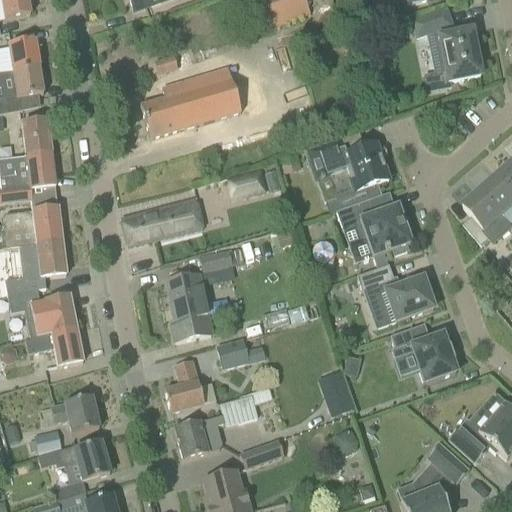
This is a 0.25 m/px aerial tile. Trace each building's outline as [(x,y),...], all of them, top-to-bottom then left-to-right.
[(0,0),(0,5),(3,24),(10,23),(29,19),(25,0),(0,0)] [(127,0),(133,15),(172,0),(127,0)] [(301,0),(250,0),(264,34),(308,18),(301,0)] [(447,87),(479,80),(470,35),(446,40),(444,32),(450,30),(445,15),(410,27),(416,42),(426,38),(434,79),(445,77),(447,87)] [(11,76),(38,72),(33,46),(7,50),(11,76)] [(171,58),(166,59),(167,61),(153,65),(155,70),(158,80),(176,74),(171,58)] [(11,76),(4,78),(0,78),(0,91),(2,92),(7,118),(35,114),(32,101),(42,99),(38,72),(11,76)] [(158,104),(139,109),(149,143),(168,138),(239,117),(230,88),(226,73),(161,92),(164,102),(158,104)] [(24,161),(50,158),(46,125),(20,129),(24,161)] [(340,142),(306,154),(313,173),(317,186),(346,176),(353,195),(323,206),(328,218),(335,216),(368,204),(380,200),(376,189),(387,185),(374,149),(346,159),(340,142)] [(0,208),(31,205),(29,194),(55,191),(50,158),(24,161),(10,163),(0,163),(0,185),(2,185),(3,193),(0,193),(0,208)] [(280,163),(284,176),(298,172),(295,159),(280,163)] [(511,168),(498,181),(511,196),(511,168)] [(265,197),(258,174),(235,180),(241,203),(265,197)] [(511,196),(498,181),(480,196),(501,220),(511,211),(511,196)] [(501,220),(480,196),(462,212),(471,221),(462,229),(481,250),(487,245),(491,249),(511,232),(501,220)] [(372,262),(392,255),(393,259),(406,255),(405,250),(410,249),(405,235),(410,234),(406,222),(401,224),(396,211),(373,219),(368,204),(335,216),(342,235),(353,231),(359,247),(366,244),(372,262)] [(195,205),(139,218),(119,223),(126,252),(202,234),(195,205)] [(17,251),(62,246),(57,212),(29,216),(4,220),(0,224),(4,253),(17,252),(17,251)] [(290,232),(274,237),(278,249),(293,245),(290,232)] [(21,283),(3,285),(6,300),(34,295),(44,293),(43,282),(46,281),(66,279),(62,246),(17,251),(17,252),(21,283)] [(239,253),(227,256),(230,269),(242,266),(239,253)] [(227,256),(199,261),(202,275),(230,269),(227,256)] [(432,313),(431,309),(435,308),(430,294),(426,296),(422,282),(398,290),(395,282),(392,283),(387,269),(356,280),(361,295),(362,295),(365,305),(385,298),(388,308),(383,310),(389,328),(432,313)] [(197,279),(185,282),(165,286),(174,326),(170,326),(174,347),(212,339),(205,304),(202,304),(197,279)] [(20,329),(23,343),(75,333),(69,300),(49,304),(43,305),(45,316),(47,324),(20,329)] [(287,316),(291,328),(306,323),(302,311),(287,316)] [(421,389),(454,378),(441,340),(427,345),(422,330),(388,341),(392,354),(389,355),(392,365),(411,358),(421,389)] [(75,333),(23,343),(26,357),(52,352),(52,353),(56,371),(62,370),(82,366),(75,333)] [(244,354),(241,343),(215,351),(221,374),(263,362),(260,350),(244,354)] [(2,352),(0,355),(0,364),(6,369),(12,367),(16,361),(14,355),(9,351),(2,352)] [(346,360),(342,377),(354,380),(359,363),(346,360)] [(169,417),(188,412),(202,409),(215,405),(210,387),(197,391),(190,365),(173,370),(179,391),(163,395),(169,417)] [(323,403),(329,421),(352,413),(346,395),(323,403)] [(457,432),(447,443),(474,468),(484,456),(483,456),(487,452),(494,457),(496,455),(505,463),(506,462),(511,455),(511,415),(493,398),(490,402),(468,427),(465,424),(457,432)] [(250,400),(231,405),(237,427),(256,422),(250,400)] [(91,402),(71,407),(63,409),(63,410),(50,413),(54,429),(67,426),(71,440),(98,434),(91,402)] [(218,454),(221,449),(216,431),(223,429),(221,420),(173,433),(182,464),(201,459),(206,457),(218,454)] [(14,430),(4,433),(8,447),(18,444),(14,430)] [(345,433),(335,439),(332,448),(337,456),(346,459),(354,454),(356,445),(350,435),(345,433)] [(37,459),(60,453),(56,435),(33,440),(37,459)] [(244,474),(282,460),(277,445),(238,459),(244,474)] [(81,487),(90,484),(110,480),(102,448),(74,454),(74,451),(36,462),(39,473),(54,469),(56,473),(76,467),(81,487)] [(444,511),(438,495),(446,491),(450,486),(454,490),(467,475),(438,448),(425,464),(438,476),(430,485),(432,488),(414,496),(416,501),(399,508),(400,511),(444,511)] [(248,511),(244,494),(240,495),(235,477),(221,480),(202,485),(206,502),(202,503),(204,511),(248,511)] [(77,487),(51,495),(54,505),(54,506),(80,499),(77,487)] [(369,488),(358,492),(362,504),(373,500),(369,488)] [(80,499),(54,506),(56,511),(113,511),(111,501),(92,505),(86,507),(84,498),(80,499)]
